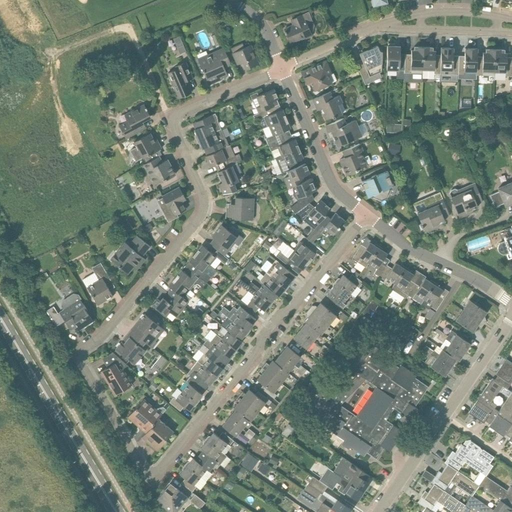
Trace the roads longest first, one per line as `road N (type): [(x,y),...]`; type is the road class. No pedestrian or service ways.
road 1 (residential): [(362,216),(154,475),(142,471),(79,362),(202,211),(174,121),(283,69)]
road 2 (primary): [(115,511),(0,317)]
road 3 (residential): [(362,216),(334,190),(283,69)]
road 4 (residential): [(380,26),(417,15),(511,24)]
road 5 (residential): [(380,26),(511,29)]
road 6 (tertiary): [(444,417),(511,317)]
